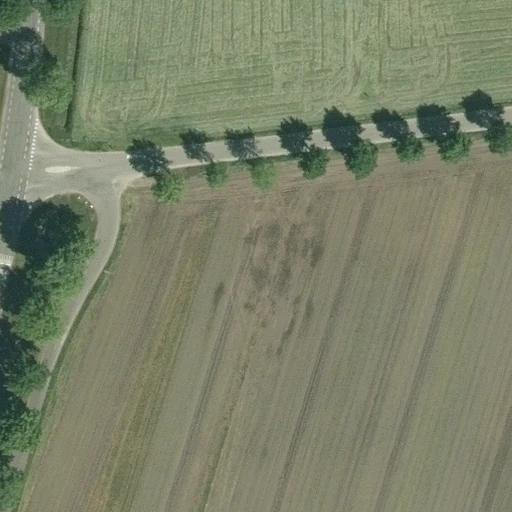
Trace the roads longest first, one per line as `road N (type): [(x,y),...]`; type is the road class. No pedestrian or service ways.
road 1 (tertiary): [(107,166),(511,117)]
road 2 (unclassified): [(0,511),(48,361),(110,231),(107,166)]
road 3 (tertiary): [(10,176),(32,0)]
